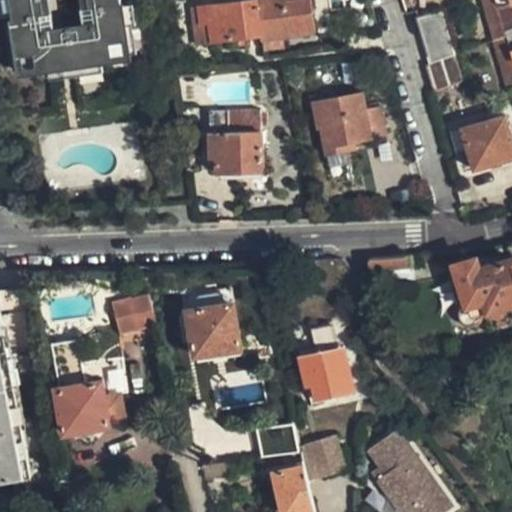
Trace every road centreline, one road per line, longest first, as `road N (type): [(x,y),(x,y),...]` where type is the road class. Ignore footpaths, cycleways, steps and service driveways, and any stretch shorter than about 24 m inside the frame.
road 1 (residential): [(0,248),(454,235)]
road 2 (residential): [(454,235),(388,0)]
